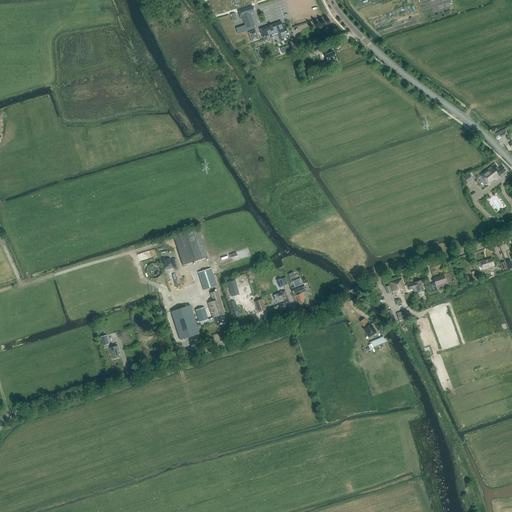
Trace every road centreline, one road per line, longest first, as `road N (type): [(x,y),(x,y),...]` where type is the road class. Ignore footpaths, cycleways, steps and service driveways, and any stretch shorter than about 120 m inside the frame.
road 1 (tertiary): [(0,428),(16,413),(303,316),(378,279),(511,232)]
road 2 (tertiary): [(511,162),(369,45),(332,0)]
